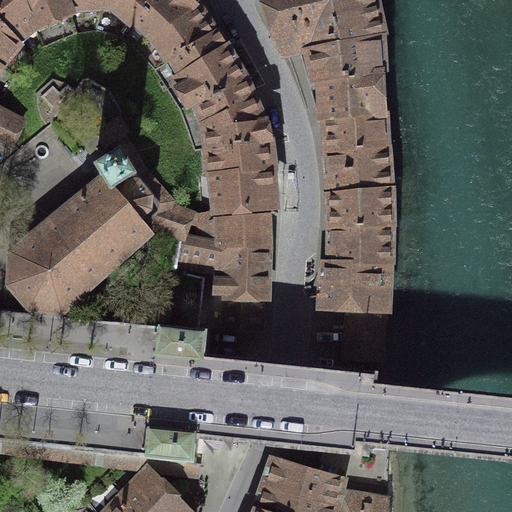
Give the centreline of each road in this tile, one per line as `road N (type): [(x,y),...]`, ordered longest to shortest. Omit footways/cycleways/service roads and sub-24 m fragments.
road 1 (residential): [(242,482),(287,343),(298,219),(286,106),(234,0)]
road 2 (tertiary): [(152,391),(511,429)]
road 3 (tertiary): [(152,391),(0,375)]
